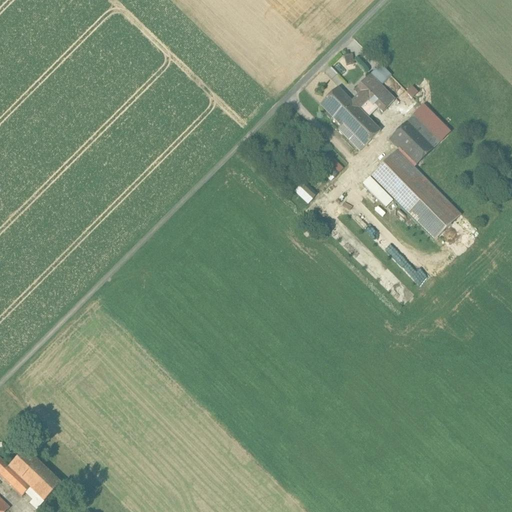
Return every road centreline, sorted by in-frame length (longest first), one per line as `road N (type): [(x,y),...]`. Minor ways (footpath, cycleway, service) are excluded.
road 1 (unclassified): [(0,385),(385,0)]
road 2 (track): [(288,97),(361,166),(334,194)]
